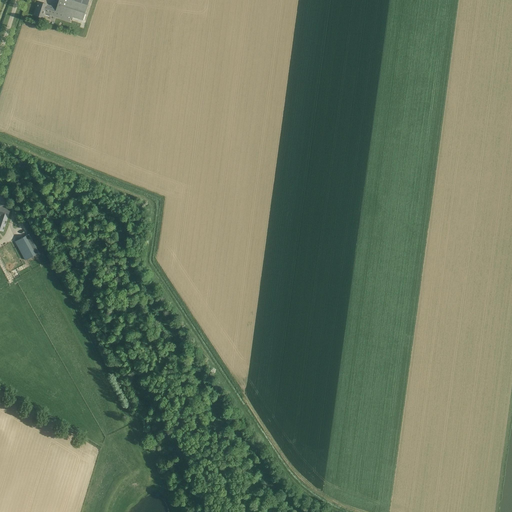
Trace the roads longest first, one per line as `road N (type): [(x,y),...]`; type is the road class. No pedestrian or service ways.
road 1 (track): [(0,143),(148,201),(146,262),(272,457),(307,496),(336,511)]
road 2 (track): [(0,174),(50,255),(179,511)]
